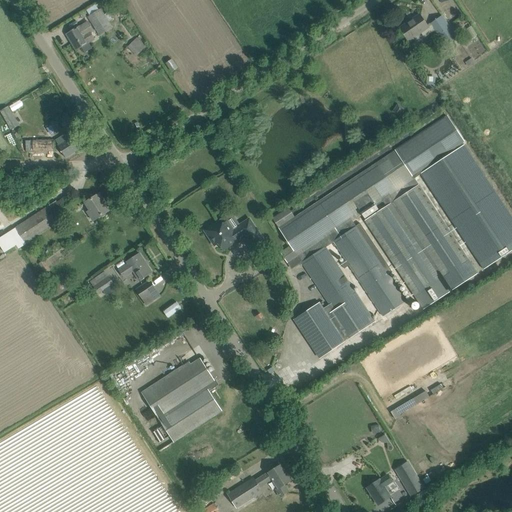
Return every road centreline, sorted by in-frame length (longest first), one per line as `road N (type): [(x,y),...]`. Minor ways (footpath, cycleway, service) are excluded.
road 1 (tertiary): [(341,511),(121,164)]
road 2 (unclassified): [(121,164),(375,0)]
road 3 (tertiary): [(121,164),(13,0)]
road 4 (unknown): [(264,389),(404,313)]
